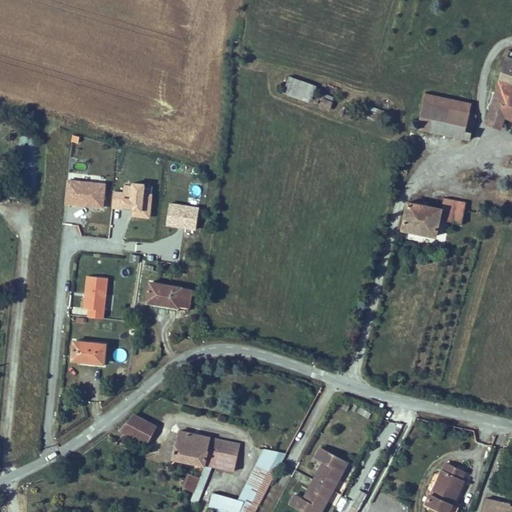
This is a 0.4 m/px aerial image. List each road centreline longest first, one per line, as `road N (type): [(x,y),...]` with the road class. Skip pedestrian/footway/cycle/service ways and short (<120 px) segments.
road 1 (residential): [(0,483),(68,449),(198,353),(264,355),(376,394),(511,426)]
road 2 (unknown): [(0,197),(26,222),(11,382),(22,511)]
road 3 (unknown): [(346,385),(403,199),(437,173),(511,153)]
road 4 (unknown): [(198,511),(247,450),(235,432),(169,414)]
road 5 (track): [(511,43),(494,60),(474,136),(511,138)]
road 6 (unknown): [(430,407),(365,511)]
